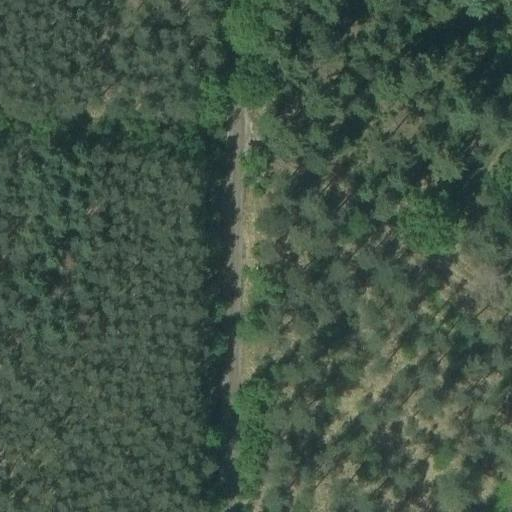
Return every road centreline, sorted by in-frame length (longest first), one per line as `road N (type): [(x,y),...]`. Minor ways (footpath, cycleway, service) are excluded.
road 1 (track): [(511,319),(232,131),(234,0)]
road 2 (track): [(232,131),(226,511)]
road 3 (track): [(511,149),(438,273)]
